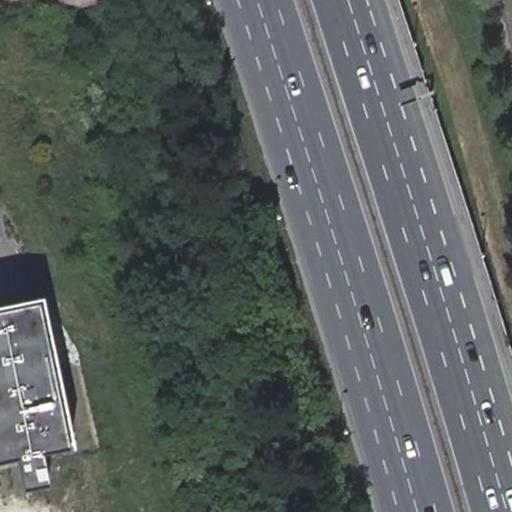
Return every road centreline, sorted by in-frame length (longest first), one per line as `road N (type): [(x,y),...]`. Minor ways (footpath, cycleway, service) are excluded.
road 1 (trunk): [(266,0),(426,511)]
road 2 (trunk): [(498,511),(355,47)]
